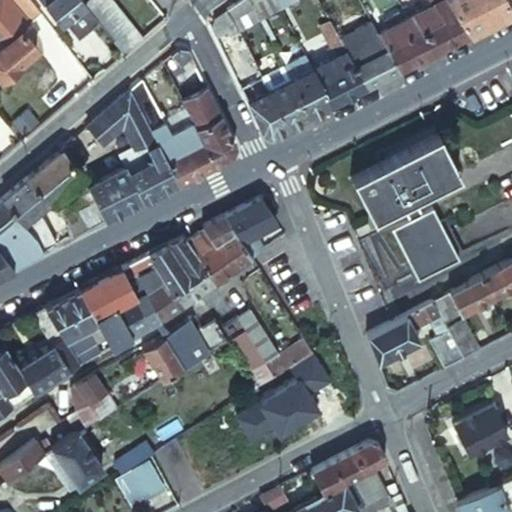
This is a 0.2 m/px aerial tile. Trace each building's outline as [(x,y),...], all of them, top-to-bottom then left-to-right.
[(0,73),(34,46),(17,26),(23,21),(36,10),(31,4),(27,0),(0,0),(0,39),(1,40),(0,40),(0,73)] [(85,3),(82,0),(39,0),(59,25),(66,19),(82,5),(85,3)] [(95,21),(123,55),(141,39),(109,0),(89,0),(85,3),(82,5),(95,21)] [(247,0),(236,0),(224,8),(232,22),(253,11),(247,0)] [(273,0),(247,0),(253,11),(257,19),(278,7),(273,0)] [(328,17),(340,11),(333,0),(327,0),(321,4),(328,17)] [(434,0),(430,2),(449,41),(469,31),(451,0),(434,0)] [(511,10),(505,0),(451,0),(469,31),(511,10)] [(414,12),(433,49),(449,41),(430,2),(413,10),(414,12)] [(82,5),(66,19),(78,34),(95,21),(82,5)] [(232,22),(224,8),(213,16),(209,27),(215,38),(225,31),(235,49),(244,44),(232,22)] [(391,70),(399,66),(380,31),(357,42),(340,11),(328,17),(337,33),(346,48),(364,83),(391,70)] [(430,51),(433,49),(414,12),(380,31),(399,66),(430,51)] [(337,33),(328,17),(318,24),(326,39),(337,33)] [(329,102),(364,83),(346,48),(337,33),(326,39),(333,54),(311,66),(329,102)] [(176,47),(165,56),(169,62),(174,58),(179,63),(190,55),(187,49),(176,47)] [(281,64),(306,114),(326,104),(329,102),(311,66),(309,67),(302,54),(281,64)] [(286,123),(306,114),(281,64),(261,74),(263,78),(268,88),(286,123)] [(284,125),(286,123),(268,88),(263,78),(251,84),(257,94),(247,98),(262,129),(270,132),(284,125)] [(135,100),(176,180),(213,160),(195,124),(177,133),(175,127),(167,131),(140,79),(128,88),(135,100)] [(195,124),(213,160),(232,151),(235,142),(205,83),(181,96),(195,124)] [(146,194),(176,180),(135,100),(128,88),(128,87),(86,123),(101,142),(122,125),(133,145),(119,153),(124,163),(108,171),(105,165),(99,168),(103,175),(86,183),(103,216),(146,194)] [(439,134),(353,177),(372,217),(400,203),(407,220),(393,226),(418,277),(464,254),(451,227),(446,230),(435,206),(422,212),(414,196),(459,175),(439,134)] [(79,152),(68,138),(58,147),(59,148),(69,160),(79,152)] [(59,148),(27,175),(45,197),(47,198),(79,172),(69,160),(59,148)] [(27,175),(3,195),(22,219),(47,198),(45,197),(27,175)] [(72,232),(103,216),(86,183),(77,188),(81,197),(60,207),(65,217),(72,232)] [(3,195),(0,197),(0,220),(8,230),(12,226),(18,234),(28,226),(22,219),(3,195)] [(35,235),(42,247),(55,240),(40,208),(38,206),(22,219),(28,226),(35,235)] [(203,224),(231,267),(249,254),(222,211),(201,222),(203,224)] [(0,247),(11,262),(42,247),(35,235),(28,226),(18,234),(12,226),(8,230),(0,220),(0,247)] [(213,278),(231,267),(203,224),(185,235),(213,278)] [(165,241),(196,290),(213,278),(185,235),(182,232),(165,241)] [(160,243),(147,249),(179,302),(196,290),(165,241),(160,243)] [(0,247),(0,267),(2,267),(11,262),(0,247)] [(147,249),(119,263),(135,293),(145,288),(156,315),(157,317),(179,302),(147,249)] [(511,253),(496,262),(480,270),(492,293),(511,282),(511,253)] [(135,293),(119,263),(106,270),(77,285),(97,320),(105,335),(110,343),(114,341),(148,322),(148,320),(135,293)] [(440,289),(431,294),(439,312),(442,317),(492,293),(480,270),(476,272),(440,289)] [(97,320),(77,285),(46,301),(43,302),(78,359),(80,359),(87,354),(97,350),(92,341),(84,327),(97,320)] [(145,288),(135,293),(148,320),(153,317),(156,315),(145,288)] [(405,306),(363,325),(376,357),(417,339),(411,324),(439,312),(431,294),(405,306)] [(73,362),(78,359),(43,302),(30,309),(49,341),(15,362),(31,388),(33,387),(64,367),(73,362)] [(194,326),(207,348),(216,342),(226,336),(217,322),(213,315),(205,302),(187,314),(194,326)] [(292,362),(284,349),(277,352),(249,307),(236,315),(274,374),(292,362)] [(194,326),(187,314),(165,329),(161,332),(182,363),(187,360),(207,348),(194,326)] [(156,315),(153,317),(161,332),(165,329),(157,317),(156,315)] [(236,315),(217,322),(226,336),(229,334),(255,374),(259,380),(261,382),(274,374),(236,315)] [(459,317),(445,324),(446,327),(459,355),(474,348),(459,317)] [(105,335),(97,320),(84,327),(92,341),(105,335)] [(429,336),(441,365),(451,360),(459,355),(446,327),(429,336)] [(182,363),(161,332),(140,344),(161,377),(182,363)] [(299,339),(284,349),(292,362),(311,350),(302,337),(300,338),(299,339)] [(22,394),(31,388),(15,362),(4,342),(0,344),(0,390),(2,389),(14,382),(20,395),(22,394)] [(79,378),(74,380),(87,401),(106,390),(92,370),(79,378)] [(254,386),(261,382),(259,380),(255,374),(249,378),(254,386)] [(12,400),(20,395),(14,382),(2,389),(10,402),(12,400)] [(0,409),(2,408),(10,402),(2,389),(0,390),(0,409)] [(117,406),(106,390),(87,401),(98,418),(117,406)] [(87,401),(60,418),(59,419),(70,436),(78,431),(92,422),(98,418),(87,401)] [(491,404),(451,424),(467,454),(507,434),(491,404)] [(70,436),(52,446),(78,484),(103,468),(78,431),(70,436)] [(0,456),(0,468),(6,477),(44,452),(33,437),(0,456)] [(368,437),(353,445),(365,467),(371,464),(385,457),(378,440),(368,437)] [(121,472),(151,452),(154,451),(146,439),(115,458),(117,465),(121,472)] [(353,445),(331,457),(343,479),(354,473),(365,467),(353,445)] [(137,466),(151,492),(166,484),(152,457),(137,466)] [(324,461),(310,468),(321,490),(343,479),(331,457),(324,461)] [(371,464),(365,467),(354,473),(366,500),(385,490),(381,483),(371,464)] [(354,473),(343,479),(356,505),(366,500),(354,473)] [(511,511),(511,475),(453,498),(458,511),(511,511)] [(343,479),(321,490),(332,511),(342,511),(356,505),(343,479)] [(280,483),(260,493),(266,506),(286,496),(280,483)] [(332,511),(321,490),(302,500),(307,511),(332,511)] [(401,497),(393,500),(397,511),(406,508),(401,497)] [(307,511),(302,500),(281,511),(307,511)]
